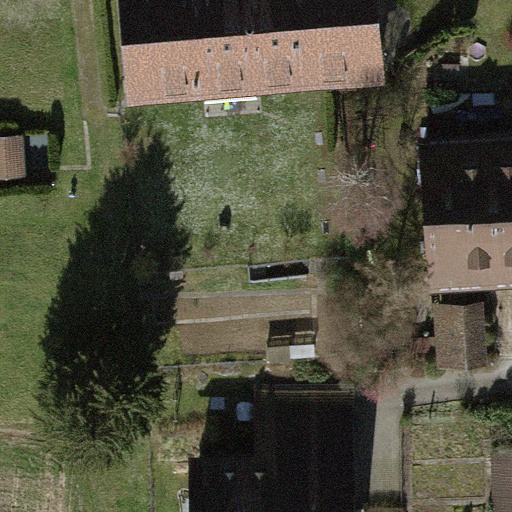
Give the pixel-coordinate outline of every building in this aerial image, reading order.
[(118,0),(126,92),(387,69),(380,0),(118,0)] [(511,122),(418,130),(429,284),(511,277),(511,122)] [(24,130),(0,131),(0,172),(26,171),(24,130)] [(483,292),(433,295),(438,360),(489,356),(483,292)] [(358,511),(357,380),(254,382),(255,441),(186,442),(186,511),(358,511)] [(511,511),(511,442),(493,444),(494,511),(511,511)]
